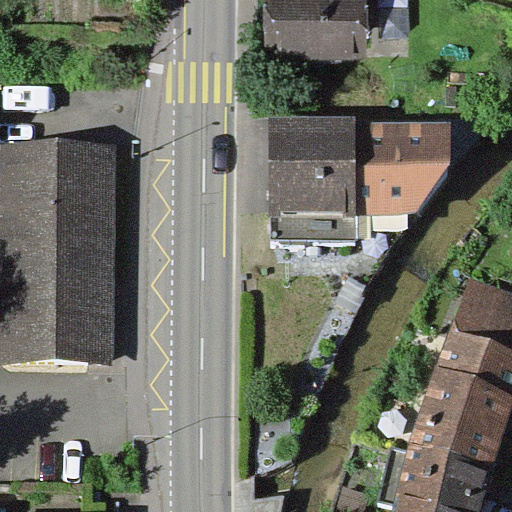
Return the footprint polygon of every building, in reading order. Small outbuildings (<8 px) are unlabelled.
[(366,0),(263,0),(263,54),(366,55),(366,0)] [(356,115),(269,115),(269,240),(371,239),(370,215),(416,213),(451,164),(452,121),(356,120),(356,115)] [(0,363),(115,365),(117,141),(1,140),(0,225),(0,363)] [(511,292),(469,277),(451,326),(511,348),(511,292)] [(511,348),(451,326),(411,442),(493,468),(511,410),(511,348)] [(479,511),(493,468),(411,442),(408,452),(392,448),(378,501),(393,505),(391,511),(479,511)] [(332,510),(337,511),(363,511),(369,493),(340,485),(332,510)]
